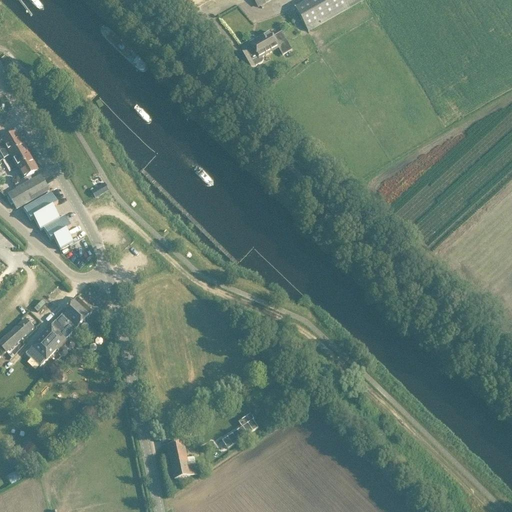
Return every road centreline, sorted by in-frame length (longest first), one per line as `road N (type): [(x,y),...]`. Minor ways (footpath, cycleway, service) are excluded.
road 1 (track): [(121,5),(511,373)]
road 2 (track): [(80,218),(122,218),(196,281),(305,331),(492,511)]
road 3 (tertiary): [(159,511),(112,277)]
road 4 (tertiary): [(112,277),(0,71)]
road 5 (unclassified): [(112,277),(79,276),(0,206)]
